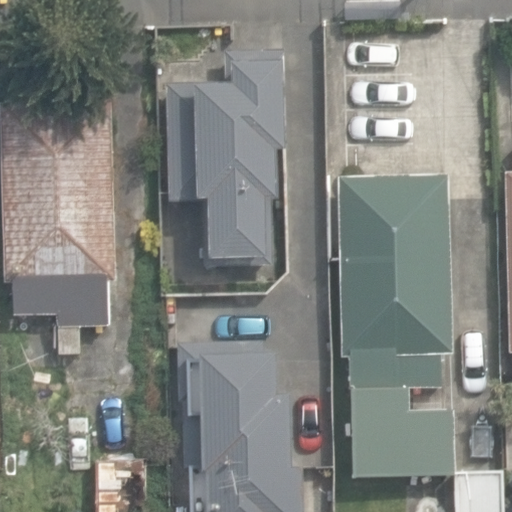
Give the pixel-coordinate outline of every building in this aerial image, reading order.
[(228,86),(168,86),(168,201),(201,201),(201,267),(281,267),(281,155),(293,155),(293,50),(227,50),(228,86)] [(61,313),(61,353),(84,352),(84,326),(115,325),(114,280),(119,280),(115,102),(3,105),(7,283),(15,283),(16,314),(61,313)] [(511,511),(511,484),(504,484),(504,471),(458,471),(457,409),(446,409),(445,353),(455,353),(452,174),(340,176),(342,355),(353,355),(355,477),(458,475),(458,511),(511,511)] [(279,394),(278,353),(260,353),(259,345),(174,346),(175,415),(200,415),(200,475),(210,475),(210,511),(305,511),(305,464),(293,464),(292,394),(279,394)] [(153,511),(152,459),(101,460),(102,511),(153,511)]
